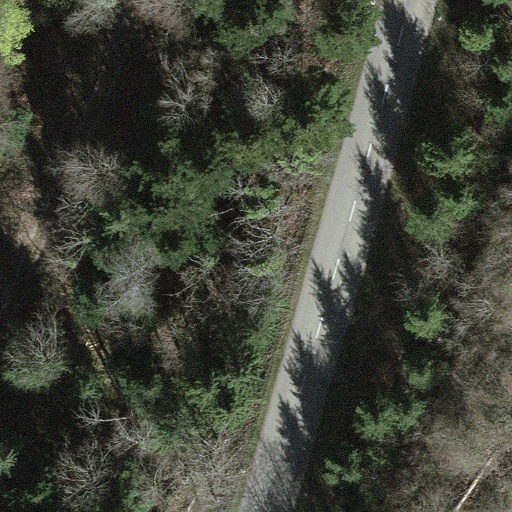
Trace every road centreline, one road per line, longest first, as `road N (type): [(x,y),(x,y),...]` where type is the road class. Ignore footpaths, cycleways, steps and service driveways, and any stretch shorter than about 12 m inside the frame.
road 1 (tertiary): [(263,511),(355,228),(417,0)]
road 2 (track): [(101,0),(0,280)]
